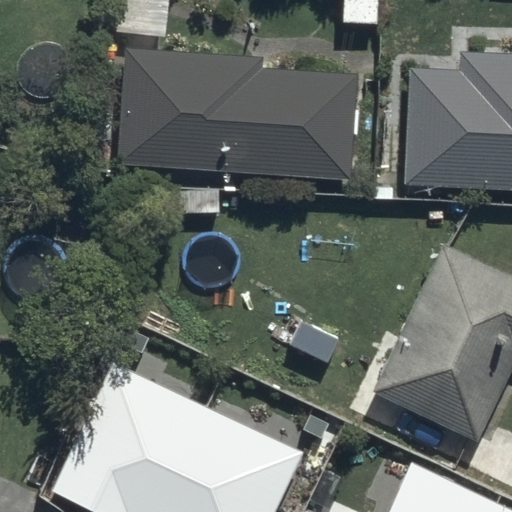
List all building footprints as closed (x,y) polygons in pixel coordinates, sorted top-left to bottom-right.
[(167,0),(109,0),(107,28),(164,33),(167,0)] [(375,19),(376,0),(337,0),(336,17),(375,19)] [(511,56),(414,50),(406,185),(511,191),(511,56)] [(129,55),(117,164),(353,181),(361,71),(129,55)] [(511,385),(511,274),(449,244),(376,393),(483,445),(511,385)] [(275,511),(304,453),(113,363),(52,492),(94,511),(275,511)] [(511,511),(511,510),(411,463),(387,511),(511,511)]
